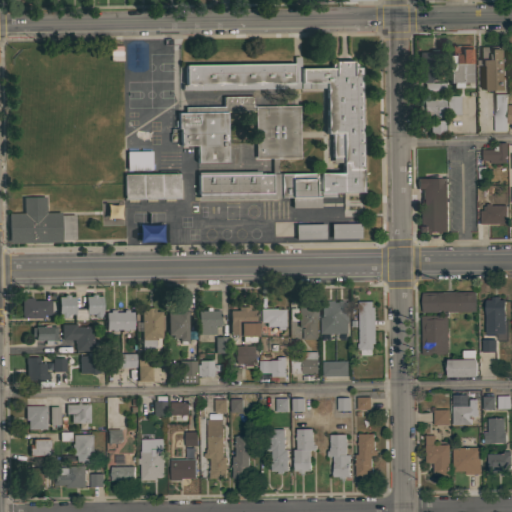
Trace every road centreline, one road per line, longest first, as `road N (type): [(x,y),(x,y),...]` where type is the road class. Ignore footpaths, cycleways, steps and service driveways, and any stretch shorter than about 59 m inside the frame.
road 1 (tertiary): [(511,17),(0,25)]
road 2 (residential): [(511,262),(0,270)]
road 3 (residential): [(396,0),(404,511)]
road 4 (residential): [(511,507),(229,511)]
